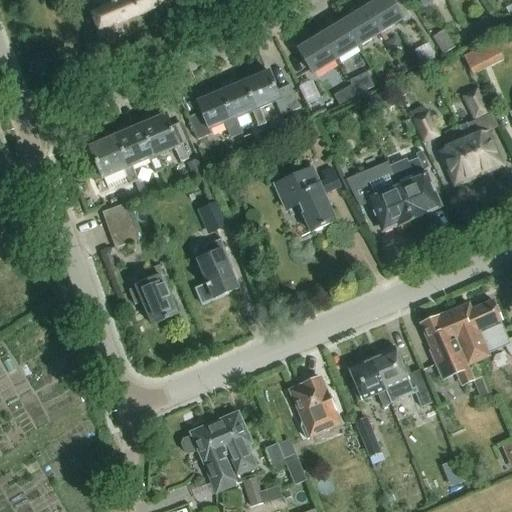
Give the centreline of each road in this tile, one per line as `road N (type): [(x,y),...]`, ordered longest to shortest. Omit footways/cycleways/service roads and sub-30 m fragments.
road 1 (residential): [(125,413),(511,252)]
road 2 (residential): [(20,139),(323,0)]
road 3 (residential): [(20,139),(125,413)]
